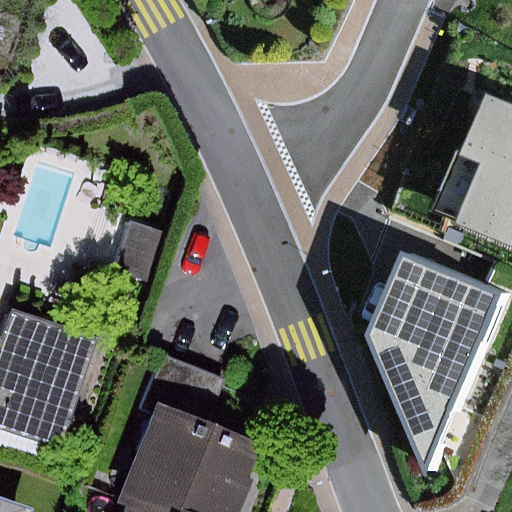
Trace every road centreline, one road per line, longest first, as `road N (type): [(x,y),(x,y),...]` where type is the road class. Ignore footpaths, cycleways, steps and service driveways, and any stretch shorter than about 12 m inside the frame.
road 1 (residential): [(252,192),(374,511)]
road 2 (residential): [(252,192),(341,124),(404,0)]
road 3 (residential): [(148,0),(252,192)]
